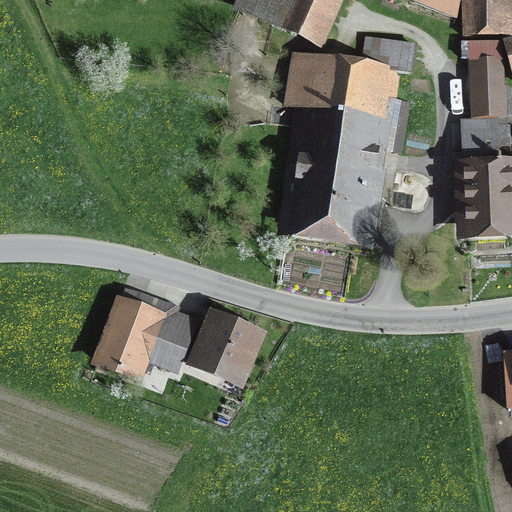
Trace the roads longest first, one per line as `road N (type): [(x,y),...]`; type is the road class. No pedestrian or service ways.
road 1 (unclassified): [(511,313),(339,316),(110,253),(0,248)]
road 2 (track): [(20,0),(74,128),(171,269)]
